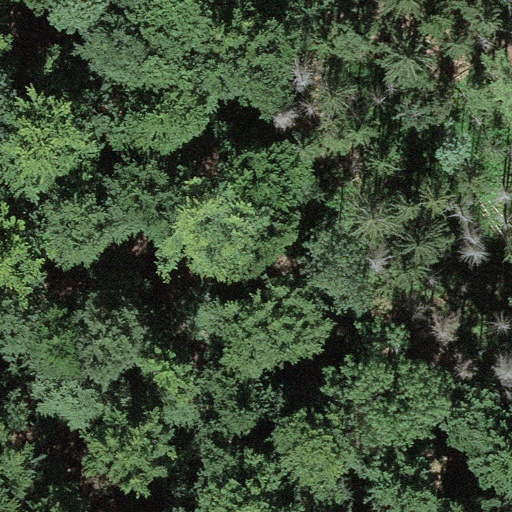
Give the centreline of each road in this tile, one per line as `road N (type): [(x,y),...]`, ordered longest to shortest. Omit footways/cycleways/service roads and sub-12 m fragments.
road 1 (track): [(103,511),(92,416),(196,157)]
road 2 (track): [(269,0),(196,157)]
